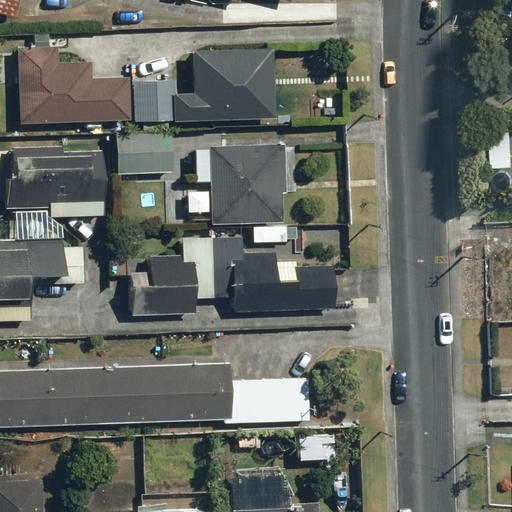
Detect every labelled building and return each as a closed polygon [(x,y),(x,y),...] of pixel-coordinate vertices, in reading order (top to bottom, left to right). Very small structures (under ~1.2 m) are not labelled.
[(0,0),(0,15),(12,19),(16,0),(0,0)] [(13,48),(15,124),(125,121),(124,79),(88,80),(87,62),(54,63),(53,47),(13,48)] [(169,82),(127,82),(127,118),(127,121),(266,123),(267,52),(188,51),(187,93),(168,93),(169,82)] [(488,126),(489,165),(510,164),(509,125),(488,126)] [(105,135),(107,175),(168,173),(167,133),(105,135)] [(0,217),(100,218),(101,153),(58,152),(58,145),(18,144),(17,156),(0,155),(0,217)] [(205,182),(206,225),(277,223),(276,195),(281,195),(279,145),(204,147),(204,151),(190,151),(190,182),(205,182)] [(193,316),(193,297),(227,298),(228,262),(237,262),(237,236),(177,235),(177,254),(146,254),(146,271),(124,271),(123,315),(193,316)] [(0,326),(25,327),(25,282),(82,283),(82,238),(0,236),(0,326)] [(276,255),(241,254),(241,265),(232,264),(231,300),(231,314),(333,315),(334,266),(276,265),(276,255)] [(224,365),(0,371),(0,427),(220,421),(220,423),(306,421),(304,378),(225,380),(224,365)] [(40,511),(41,478),(0,478),(0,511),(40,511)] [(233,507),(233,511),(313,511),(313,503),(233,507)]
